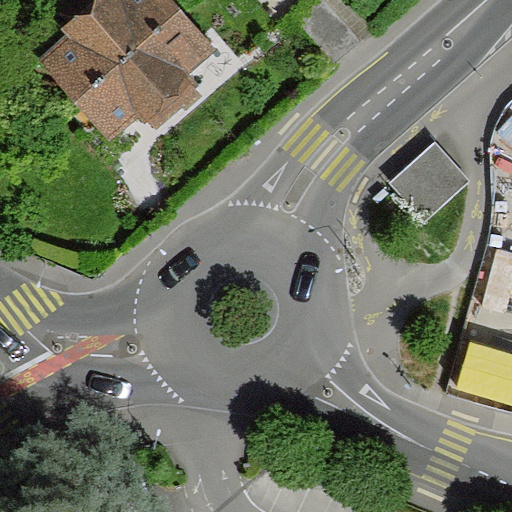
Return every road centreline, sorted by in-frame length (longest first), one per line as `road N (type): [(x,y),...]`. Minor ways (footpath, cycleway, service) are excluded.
road 1 (tertiary): [(491,0),(324,153),(268,247)]
road 2 (tertiary): [(292,364),(330,398),(511,482)]
road 3 (tertiary): [(172,300),(11,322)]
road 4 (tertiary): [(42,386),(193,364)]
road 5 (tertiary): [(292,364),(313,322),(312,298),(304,276),(268,247)]
road 6 (tertiary): [(268,247),(243,242),(197,258),(172,300)]
